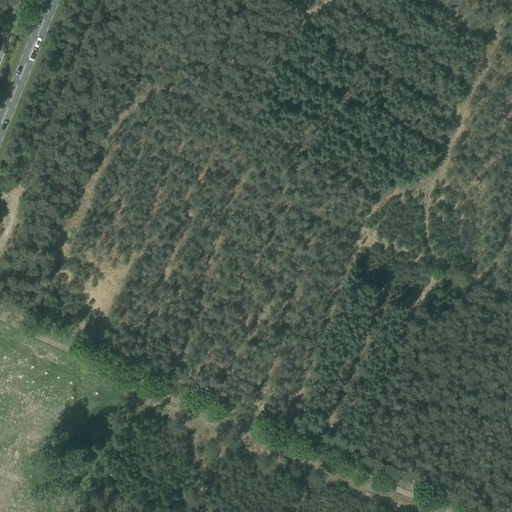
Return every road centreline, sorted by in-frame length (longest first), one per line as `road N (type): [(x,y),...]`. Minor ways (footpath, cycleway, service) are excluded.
road 1 (track): [(0,324),(454,511)]
road 2 (primary): [(0,125),(51,0)]
